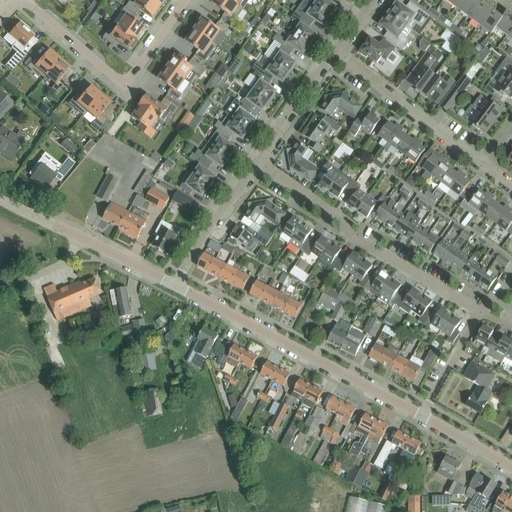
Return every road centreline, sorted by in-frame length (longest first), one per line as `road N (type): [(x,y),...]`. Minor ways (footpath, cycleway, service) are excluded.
road 1 (unclassified): [(422,415),(175,285)]
road 2 (residential): [(479,314),(346,233),(343,219),(259,163)]
road 3 (residential): [(185,0),(132,76),(121,79),(24,0)]
road 4 (residential): [(483,164),(335,52)]
road 5 (residential): [(175,285),(259,163)]
road 6 (residential): [(259,163),(280,119),(335,52)]
